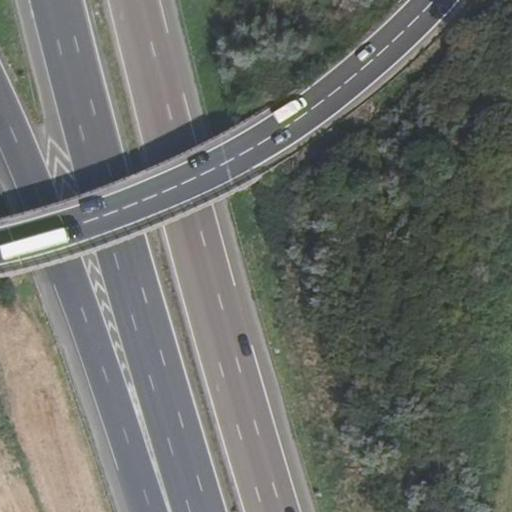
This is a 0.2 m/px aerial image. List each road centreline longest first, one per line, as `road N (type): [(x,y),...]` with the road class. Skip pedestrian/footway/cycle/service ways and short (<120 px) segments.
road 1 (motorway): [(55,0),(198,511)]
road 2 (motorway): [(273,511),(226,367),(138,0)]
road 3 (trunk): [(0,250),(146,206),(228,167),(312,110),(432,0)]
road 4 (motorway): [(0,111),(100,359),(151,511)]
